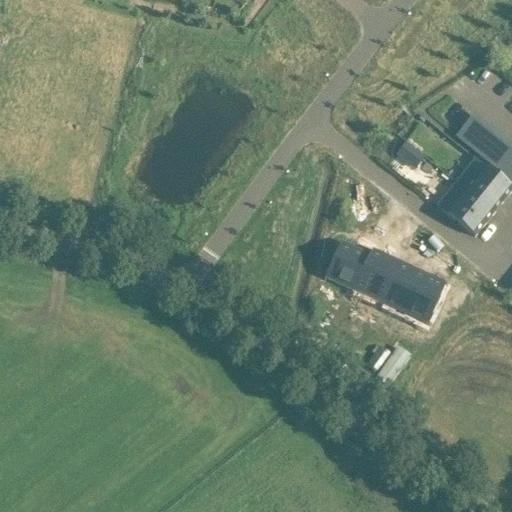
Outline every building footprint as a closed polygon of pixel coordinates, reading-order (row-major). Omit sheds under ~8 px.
[(457,136),(456,138),(465,145),(471,138),(461,131),(457,136)] [(471,138),(465,145),(474,153),(480,146),(471,138)] [(480,146),(474,153),(484,160),(490,153),(480,146)] [(490,153),(484,160),(485,161),(492,167),(493,168),(499,161),(498,160),(491,154),(490,153)] [(494,215),(511,192),(511,190),(475,161),(456,184),(494,215)] [(499,161),(493,168),(503,175),(509,168),(499,161)] [(511,171),(509,168),(503,175),(511,182),(511,171)] [(494,215),(456,184),(437,208),(475,238),(494,215)] [(342,244),(325,279),(366,299),(386,257),(373,251),(370,257),(342,244)] [(398,263),(379,305),(384,307),(385,305),(422,323),(421,324),(426,327),(446,285),(427,276),(426,278),(401,266),(402,265),(398,263)] [(397,351),(372,386),(384,395),(409,359),(409,357),(399,350),(397,351)]
